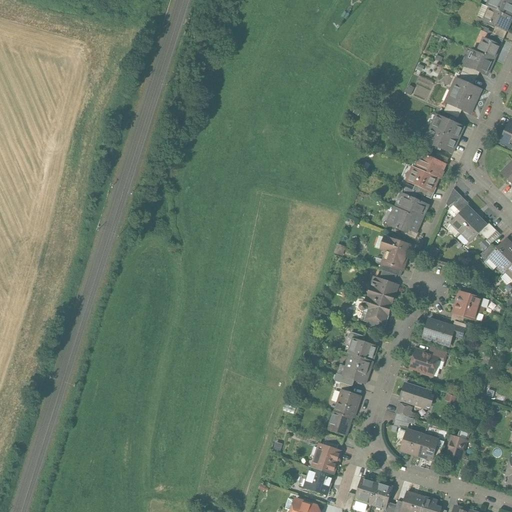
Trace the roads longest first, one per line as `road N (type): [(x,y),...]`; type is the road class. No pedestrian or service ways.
road 1 (residential): [(511,64),(471,161),(511,216)]
road 2 (residential): [(370,440),(418,282)]
road 3 (residential): [(511,502),(405,471),(384,461),(370,440)]
